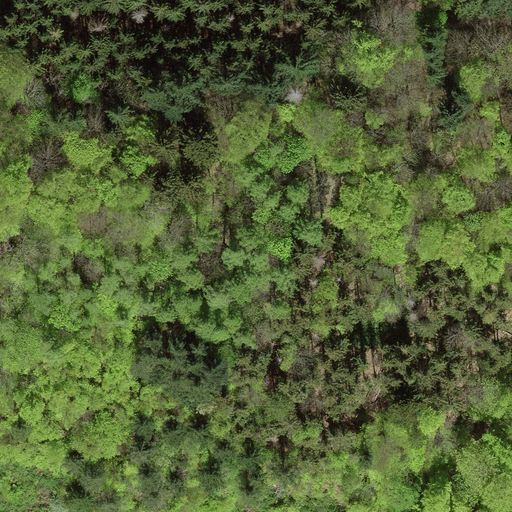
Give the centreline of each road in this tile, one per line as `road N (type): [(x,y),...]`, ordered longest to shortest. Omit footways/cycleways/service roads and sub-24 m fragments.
road 1 (track): [(411,511),(511,403)]
road 2 (track): [(0,72),(19,172),(0,198)]
